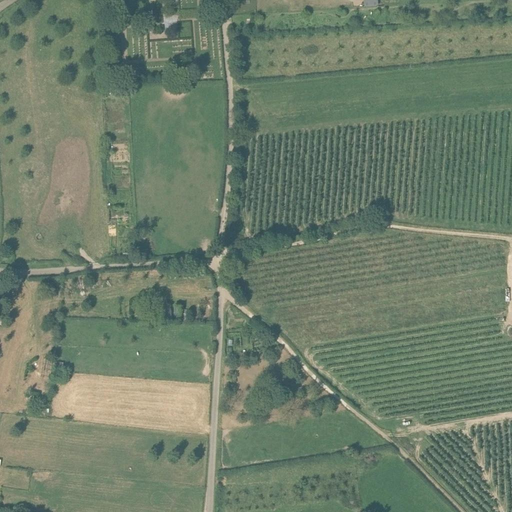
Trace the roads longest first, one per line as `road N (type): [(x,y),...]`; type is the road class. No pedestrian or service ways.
road 1 (unclassified): [(0,271),(219,262),(230,144),(222,0)]
road 2 (track): [(459,511),(220,288)]
road 3 (track): [(42,0),(28,51),(40,173),(25,227),(33,245),(75,269)]
road 4 (track): [(511,239),(377,225),(220,254)]
road 5 (track): [(511,416),(383,436)]
